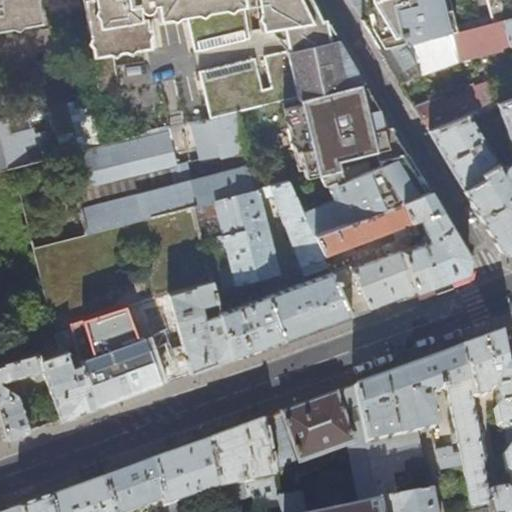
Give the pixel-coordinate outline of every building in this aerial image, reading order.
[(0,0),(0,30),(37,24),(33,0),(0,0)] [(81,0),(90,58),(147,49),(143,18),(136,19),(135,14),(143,13),(148,10),(149,4),(154,3),(157,20),(185,15),(242,6),(255,4),(260,30),(282,27),(286,51),(264,56),(270,86),(260,88),(254,58),(198,72),(208,120),(239,112),(282,101),(363,81),(344,49),(330,24),(315,0),(81,0)] [(349,0),(353,6),(365,26),(380,51),(395,46),(396,47),(419,42),(511,18),(511,0),(485,0),(490,17),(454,26),(449,10),(442,12),(438,0),(349,0)] [(249,37),(242,6),(185,15),(193,51),(249,37)] [(511,18),(419,42),(426,70),(454,61),(457,60),(511,46),(511,197),(505,200),(511,217),(511,18)] [(426,70),(419,42),(396,47),(395,46),(380,51),(400,85),(417,77),(455,64),(454,61),(426,70)] [(120,64),(124,108),(152,105),(148,61),(120,64)] [(468,115),(497,104),(511,98),(511,74),(469,89),(467,86),(413,107),(427,131),(468,115)] [(406,153),(391,127),(383,129),(382,125),(379,110),(381,110),(363,81),(282,101),(294,151),(299,150),(305,178),(318,174),(338,170),(336,161),(375,151),(377,160),(406,153)] [(0,169),(22,164),(64,155),(104,145),(97,97),(0,119),(0,169)] [(496,163),(460,185),(465,195),(499,251),(505,253),(511,255),(511,217),(505,200),(511,197),(511,98),(497,104),(511,154),(511,164),(508,164),(506,166),(503,168),(496,163)] [(248,152),(239,112),(208,120),(147,135),(154,160),(163,158),(166,173),(248,152)] [(460,185),(496,163),(468,115),(427,131),(443,157),(460,185)] [(422,179),(406,153),(377,160),(338,170),(318,174),(328,211),(304,217),(312,234),(402,201),(428,191),(422,179)] [(252,167),(246,168),(253,191),(257,190),(252,167)] [(288,182),(270,187),(300,270),(297,271),(298,273),(302,276),(314,272),(327,268),(326,265),(320,253),(312,234),(304,217),(288,182)] [(268,188),(260,190),(261,193),(264,196),(269,195),(270,192),(268,188)] [(253,191),(235,196),(245,229),(223,234),(211,237),(223,288),(277,274),(257,190),(253,191)] [(449,226),(428,191),(402,201),(408,220),(418,217),(428,233),(424,235),(426,239),(409,246),(406,237),(397,241),(414,292),(466,273),(469,258),(449,226)] [(235,196),(214,201),(223,234),(245,229),(235,196)] [(402,201),(312,234),(320,253),(391,227),(396,239),(379,245),(383,256),(355,266),(353,261),(348,263),(349,265),(355,282),(370,308),(391,300),(414,292),(397,241),(406,237),(413,234),(408,220),(402,201)] [(200,205),(193,207),(198,229),(206,228),(200,205)] [(198,229),(193,207),(86,234),(86,235),(33,250),(54,333),(67,330),(66,324),(154,299),(166,295),(211,282),(198,229)] [(338,261),(326,265),(327,268),(329,272),(341,268),(338,261)] [(349,265),(341,268),(329,272),(349,315),(370,308),(355,282),(349,265)] [(329,272),(327,268),(314,272),(316,277),(298,283),(296,280),(291,282),(293,285),(280,290),(277,281),(263,286),(266,295),(282,340),(305,331),(316,327),(349,315),(329,272)] [(173,347),(181,376),(186,374),(231,358),(220,315),(207,319),(203,305),(216,301),(211,282),(166,295),(179,345),(173,347)] [(219,311),(220,315),(231,358),(237,356),(260,347),(282,340),(266,295),(242,303),(241,299),(236,301),(234,296),(230,298),(230,308),(219,311)] [(511,511),(511,403),(499,335),(466,347),(459,349),(465,377),(466,377),(472,398),(487,395),(489,392),(489,390),(497,389),(499,404),(496,409),(498,425),(506,430),(509,447),(503,456),(506,471),(511,474),(511,489),(508,491),(504,488),(488,492),(491,511),(511,511)] [(36,353),(0,362),(0,422),(5,440),(29,432),(16,395),(0,383),(0,382),(41,370),(59,421),(89,410),(95,407),(72,349),(39,359),(36,353)] [(352,388),(378,511),(434,511),(430,490),(398,497),(396,488),(408,484),(397,435),(434,428),(427,393),(447,389),(460,452),(438,457),(440,470),(462,465),(472,511),(491,511),(488,492),(472,398),(466,377),(465,377),(459,349),(410,367),(352,388)] [(378,511),(352,388),(351,388),(345,391),(263,420),(273,472),(299,463),(300,463),(348,445),(361,506),(334,511),(304,511),(300,493),(278,497),(280,507),(281,511),(378,511)] [(211,439),(152,460),(162,511),(178,511),(176,504),(186,500),(189,511),(196,511),(204,509),(199,495),(218,488),(227,486),(231,502),(254,497),(257,511),(280,507),(278,497),(273,472),(263,420),(211,439)] [(124,471),(102,479),(112,511),(136,511),(136,509),(147,506),(148,511),(162,511),(152,460),(124,471)] [(75,488),(48,498),(51,511),(112,511),(102,479),(75,488)] [(45,500),(18,509),(19,511),(51,511),(48,498),(45,500)]
